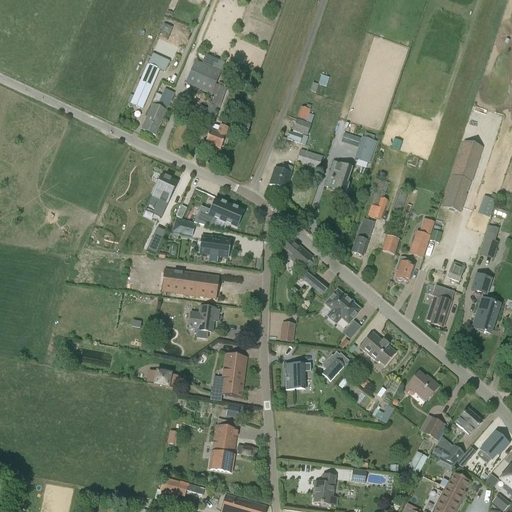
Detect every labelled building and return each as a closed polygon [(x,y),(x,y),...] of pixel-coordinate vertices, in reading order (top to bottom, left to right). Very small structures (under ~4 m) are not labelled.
[(178,46),(174,54),(182,57),(185,49),(178,46)] [(169,62),(153,54),(131,104),(142,109),(159,69),(165,72),(169,62)] [(205,57),(202,65),(194,62),(183,87),(184,87),(185,84),(210,95),(223,64),(205,57)] [(322,77),(318,86),(326,89),(329,80),(322,77)] [(313,85),(310,93),(316,95),(318,87),(313,85)] [(217,87),(211,103),(218,106),(223,90),(217,87)] [(157,94),(152,105),(149,112),(156,115),(152,125),(159,128),(174,94),(164,90),(161,96),(157,94)] [(211,125),(217,107),(209,104),(203,122),(211,125)] [(293,132),(306,137),(314,116),(308,114),(311,107),(306,105),(305,109),(300,107),(296,119),(305,122),(305,123),(297,120),(293,132)] [(155,137),(159,128),(152,125),(156,115),(149,112),(141,130),(155,137)] [(249,127),(241,124),(239,131),(247,134),(249,127)] [(228,130),(220,127),(217,134),(210,131),(205,144),(220,150),(228,130)] [(289,132),(286,140),(305,146),(307,138),(302,136),(289,132)] [(362,137),(361,139),(344,133),(341,141),(359,147),(354,160),(369,164),(376,142),(362,137)] [(393,140),(390,147),(398,150),(401,143),(393,140)] [(483,148),(463,141),(452,176),(453,176),(442,208),(460,214),(467,193),(471,182),(472,183),(483,148)] [(322,157),(300,150),(296,164),(318,171),(322,157)] [(352,169),(333,163),(325,188),(345,195),(349,185),(347,184),(352,169)] [(293,168),(284,165),(282,171),(274,168),(269,186),(285,191),(293,168)] [(161,176),(151,198),(168,205),(177,184),(161,176)] [(388,184),(375,179),(372,189),(376,191),(367,217),(380,221),(387,201),(383,199),(388,184)] [(408,193),(399,190),(392,210),(409,215),(410,214),(412,207),(404,204),(408,193)] [(194,224),(213,229),(217,220),(236,228),(243,212),(217,200),(211,211),(202,207),(194,224)] [(181,206),(176,217),(181,220),(187,209),(181,206)] [(482,227),(484,211),(472,210),(470,225),(482,227)] [(432,231),(431,231),(434,223),(423,219),(419,233),(416,232),(408,255),(422,260),(429,241),(432,231)] [(374,224),(363,220),(361,227),(360,227),(351,254),(362,258),(374,224)] [(172,233),(181,235),(184,223),(175,221),(172,233)] [(166,233),(157,228),(146,251),(155,255),(166,233)] [(438,244),(442,234),(433,231),(429,241),(438,244)] [(492,247),(496,236),(486,233),(479,256),(493,260),(496,248),(492,247)] [(230,241),(201,237),(198,255),(228,259),(230,241)] [(399,241),(386,237),(381,253),(394,256),(399,241)] [(309,262),(312,258),(291,239),(281,250),(302,269),(305,266),(309,269),(312,265),(309,262)] [(395,271),(397,272),(395,279),(408,283),(414,264),(408,263),(409,260),(409,259),(408,258),(407,258),(406,257),(405,256),(404,256),(403,256),(401,256),(400,257),(399,259),(395,271)] [(452,263),(447,278),(458,283),(464,268),(452,263)] [(219,277),(164,270),(161,291),(216,299),(219,277)] [(306,270),(299,279),(322,297),(329,289),(306,270)] [(492,280),(475,274),(469,291),(486,297),(492,280)] [(425,321),(430,323),(430,325),(442,329),(451,303),(450,303),(454,293),(435,287),(431,298),(433,298),(425,321)] [(341,319),(348,325),(360,311),(352,304),(351,305),(344,299),(345,298),(337,292),(325,305),(332,311),(327,317),(336,324),(341,319)] [(499,305),(482,300),(472,329),(490,335),(499,305)] [(220,310),(215,309),(199,307),(198,314),(191,313),(188,329),(196,330),(196,332),(197,332),(196,339),(206,340),(207,333),(212,334),(214,323),(218,323),(220,310)] [(353,323),(344,335),(350,340),(359,329),(353,323)] [(292,344),(294,325),(282,324),(280,342),(292,344)] [(382,342),(372,334),(360,349),(377,363),(379,361),(385,366),(396,354),(388,347),(388,346),(383,341),(382,342)] [(211,394),(220,395),(241,399),(247,358),(225,354),(221,379),(213,378),(211,394)] [(344,367),(336,359),(321,376),(330,384),(344,367)] [(289,373),(289,375),(286,375),(286,389),(293,389),(293,391),(303,391),(303,372),(310,372),(310,365),(294,365),(294,368),(287,368),(287,373),(289,373)] [(176,388),(179,377),(172,375),(172,373),(156,369),(155,372),(148,371),(146,382),(153,384),(153,385),(169,388),(169,387),(176,388)] [(407,394),(411,389),(427,402),(439,388),(431,381),(430,383),(418,374),(404,391),(407,394)] [(347,392),(352,384),(343,378),(338,386),(347,392)] [(228,407),(226,417),(237,419),(239,409),(228,407)] [(372,417),(380,421),(386,424),(394,411),(388,408),(384,415),(376,410),(372,417)] [(482,424),(467,411),(460,419),(461,420),(456,426),(464,432),(470,437),(474,431),(475,432),(482,424)] [(435,443),(434,443),(437,445),(446,428),(442,426),(442,427),(432,421),(425,434),(435,440),(435,441),(436,441),(435,443)] [(237,430),(215,426),(213,443),(212,443),(208,470),(231,473),(234,456),(233,456),(237,430)] [(509,446),(503,441),(504,439),(500,436),(499,438),(495,434),(480,452),(491,461),(496,455),(499,457),(509,446)] [(432,455),(455,466),(465,454),(454,445),(448,453),(436,447),(432,455)] [(242,447),(238,446),(237,453),(241,454),(241,456),(255,458),(257,450),(243,447),(242,447)] [(459,463),(464,467),(475,455),(470,450),(459,463)] [(419,474),(427,459),(416,454),(408,469),(419,474)] [(445,470),(451,473),(454,467),(448,464),(445,470)] [(511,470),(508,468),(497,481),(504,486),(501,489),(510,496),(511,493),(511,470)] [(367,472),(353,470),(351,482),(365,484),(367,472)] [(338,498),(333,498),(336,476),(323,475),(321,483),(314,482),(313,495),(315,496),(314,504),(321,505),(320,507),(327,508),(328,506),(337,507),(338,498)] [(445,489),(441,496),(459,506),(462,501),(460,500),(469,483),(455,475),(453,478),(451,477),(448,483),(443,480),(439,486),(445,489)] [(157,490),(154,500),(163,503),(166,493),(185,499),(187,492),(191,493),(190,497),(201,500),(204,490),(163,478),(159,491),(157,490)] [(504,511),(510,505),(498,495),(491,504),(500,511),(504,511)] [(264,511),(265,508),(226,496),(220,511),(264,511)] [(456,511),(459,506),(441,496),(433,511),(456,511)]
